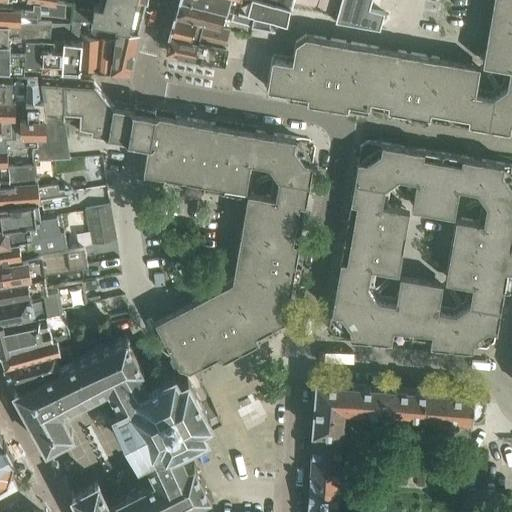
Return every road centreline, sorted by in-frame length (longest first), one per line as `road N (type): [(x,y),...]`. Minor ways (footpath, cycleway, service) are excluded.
road 1 (residential): [(149,84),(343,118),(305,356)]
road 2 (residential): [(151,298),(137,289),(127,190),(149,84)]
road 3 (unclassified): [(504,374),(305,356)]
road 4 (residential): [(305,356),(290,511)]
